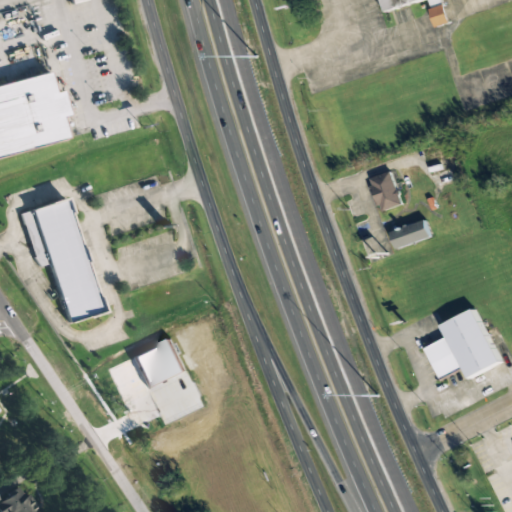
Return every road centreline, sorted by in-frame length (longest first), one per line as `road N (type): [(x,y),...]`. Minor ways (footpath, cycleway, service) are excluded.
road 1 (tertiary): [(442,511),(329,244),(253,0)]
road 2 (motorway): [(190,0),(240,177),(378,511)]
road 3 (motorway): [(397,511),(325,348),(210,0)]
road 4 (tertiary): [(148,0),(252,334),(332,511)]
road 5 (tertiary): [(144,511),(0,300)]
road 6 (motorway): [(252,334),(354,511)]
